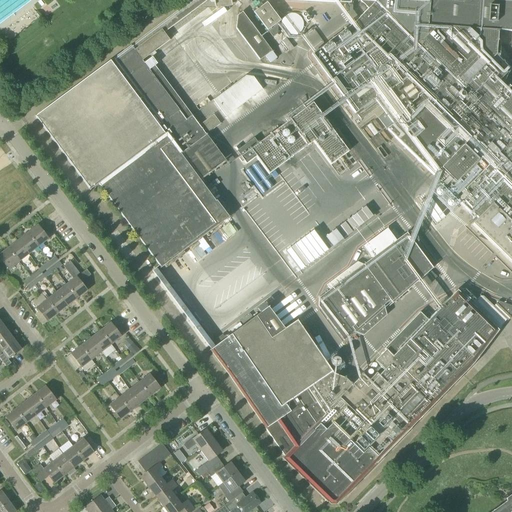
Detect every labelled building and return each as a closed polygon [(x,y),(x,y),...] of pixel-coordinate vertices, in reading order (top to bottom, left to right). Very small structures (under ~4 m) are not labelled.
[(98,184),(160,268),(226,219),(200,184),(228,166),(205,135),(220,124),(213,115),(199,126),(149,60),(147,62),(144,64),(142,61),(169,41),(163,33),(207,0),(213,0),(214,6),(231,3),(230,0),(283,0),(338,3),(338,4),(349,4),(350,1),(359,1),(362,5),(360,7),(365,12),(352,25),(311,55),(360,121),(379,106),(392,124),(385,130),(386,131),(387,130),(433,175),(438,181),(429,190),(449,210),(458,201),(477,219),(471,225),(511,265),(511,88),(510,91),(504,85),(506,84),(510,88),(511,85),(511,79),(491,58),(494,56),(496,31),(511,31),(511,0),(191,0),(130,46),(35,117),(89,190),(98,184)] [(279,22),(266,3),(262,6),(260,3),(252,10),(253,13),(267,31),(272,38),(277,34),(277,25),(276,24),(279,22)] [(276,58),(271,52),(242,12),(237,16),(235,29),(259,61),(265,57),(269,63),(276,58)] [(291,36),(293,36),(295,36),(296,35),(298,34),(299,33),(300,31),(301,30),(302,28),(302,26),(302,24),(302,22),(301,21),(300,19),(299,18),(298,16),(296,15),(294,15),(293,14),(291,14),(289,15),(287,15),(286,16),(284,17),(283,18),(282,20),(281,22),(281,23),(280,25),(281,27),(281,29),(282,31),(283,32),(284,34),(286,35),(287,35),(289,36),(291,36)] [(190,21),(178,30),(185,39),(197,30),(190,21)] [(225,117),(262,90),(252,77),(245,77),(213,100),(225,117)] [(330,166),(349,153),(312,103),(258,144),(254,138),(236,151),(240,157),(239,158),(245,165),(255,158),(268,175),(313,142),(330,166)] [(347,158),(341,162),(346,169),(352,165),(347,158)] [(355,181),(361,177),(357,171),(351,174),(355,181)] [(456,216),(463,208),(458,204),(451,212),(456,216)] [(353,233),(373,218),(366,208),(346,223),(353,233)] [(332,248),(352,234),(345,224),(325,238),(332,248)] [(28,234),(39,247),(49,239),(39,226),(28,234)] [(305,269),(327,252),(312,232),(284,253),(299,273),(305,268),(305,269)] [(326,285),(330,290),(318,299),(318,307),(343,341),(383,306),(384,310),(392,304),(421,278),(432,268),(406,233),(394,242),(385,249),(376,237),(363,246),(372,258),(340,282),(336,277),(326,285)] [(29,255),(39,247),(28,234),(18,241),(29,255)] [(19,263),(29,255),(18,241),(8,249),(19,263)] [(0,258),(9,270),(19,263),(8,249),(0,255),(0,258)] [(49,261),(52,265),(58,260),(55,256),(49,261)] [(42,272),(52,265),(49,261),(39,268),(42,272)] [(55,271),(57,274),(62,270),(60,267),(61,265),(59,262),(52,267),(55,271)] [(67,285),(77,299),(87,291),(80,283),(76,278),(75,277),(79,274),(69,262),(63,267),(73,280),(67,285)] [(215,270),(217,272),(227,265),(225,262),(215,270)] [(45,278),(55,271),(52,267),(43,274),(44,274),(43,275),(45,278)] [(42,273),(42,272),(39,268),(38,269),(38,270),(30,277),(33,281),(42,274),(42,273)] [(86,270),(76,278),(80,283),(90,275),(86,270)] [(426,288),(436,277),(430,272),(420,282),(426,288)] [(48,281),(45,278),(43,275),(44,274),(43,274),(42,274),(33,281),(33,282),(35,285),(42,280),(44,283),(48,281)] [(201,285),(208,280),(205,275),(198,281),(201,285)] [(26,287),(33,282),(33,281),(30,277),(29,277),(30,278),(24,283),(26,287)] [(67,307),(77,299),(67,285),(57,293),(67,307)] [(257,310),(207,347),(230,378),(284,456),(281,458),(329,505),(336,505),(474,363),(498,331),(471,305),(476,300),(465,289),(461,289),(458,292),(456,290),(427,320),(419,312),(384,349),(385,351),(374,362),(383,371),(379,376),(376,373),(369,381),(362,374),(360,375),(361,376),(352,386),(345,379),(345,378),(345,377),(343,379),(335,375),(337,374),(341,369),(334,358),(326,363),(296,320),(292,323),(283,329),(267,308),(265,309),(260,313),(257,310)] [(57,314),(67,307),(57,293),(47,300),(57,314)] [(510,315),(511,312),(511,307),(510,306),(498,301),(493,307),(481,295),(471,305),(498,331),(506,320),(507,321),(511,317),(510,315)] [(47,322),(57,314),(47,300),(37,308),(47,322)] [(111,345),(121,337),(110,324),(100,331),(111,345)] [(116,351),(111,345),(100,331),(90,339),(101,353),(106,349),(109,353),(112,351),(113,354),(116,351)] [(0,348),(2,351),(14,341),(8,333),(0,338),(0,348)] [(91,360),(101,353),(90,339),(81,347),(91,360)] [(14,341),(2,351),(4,354),(0,356),(0,359),(6,367),(11,364),(8,360),(21,350),(14,341)] [(129,352),(132,356),(139,351),(132,342),(125,347),(129,352)] [(81,368),(91,360),(81,347),(71,354),(81,368)] [(121,359),(125,363),(131,358),(127,354),(121,359)] [(115,371),(125,363),(121,359),(112,366),(115,371)] [(125,365),(128,368),(134,363),(131,359),(125,365)] [(119,375),(128,368),(125,365),(116,372),(115,371),(115,372),(117,375),(118,375),(119,375)] [(115,371),(112,366),(111,367),(111,368),(102,375),(106,379),(115,372),(115,371)] [(116,377),(117,375),(115,372),(106,379),(105,379),(108,383),(116,377)] [(99,384),(105,379),(106,379),(102,375),(95,380),(99,384)] [(139,383),(150,396),(160,389),(149,375),(139,383)] [(102,388),(108,383),(105,379),(99,384),(102,388)] [(140,404),(150,396),(139,383),(129,390),(140,404)] [(35,395),(45,408),(56,400),(45,386),(35,395)] [(130,412),(140,404),(129,390),(119,398),(130,412)] [(36,416),(45,408),(35,395),(25,402),(36,416)] [(120,420),(130,412),(119,398),(109,406),(120,420)] [(26,424),(36,416),(25,402),(15,410),(26,424)] [(15,410),(5,418),(16,431),(26,424),(15,410)] [(58,428),(60,427),(57,422),(47,430),(50,434),(58,428)] [(58,428),(61,432),(68,426),(65,423),(60,427),(58,428)] [(52,439),(61,432),(58,428),(50,434),(48,435),(49,436),(48,436),(51,440),(53,439),(52,439)] [(48,435),(50,434),(47,430),(46,431),(46,430),(37,437),(40,441),(48,435)] [(200,451),(214,440),(206,430),(192,440),(192,438),(183,445),(187,451),(195,445),(200,451)] [(23,450),(27,447),(18,435),(14,438),(23,450)] [(42,448),(51,440),(48,436),(39,444),(42,448)] [(33,447),(40,441),(37,437),(30,443),(33,447)] [(73,447),(83,461),(93,453),(83,439),(73,447)] [(200,476),(216,464),(220,462),(216,456),(222,451),(214,440),(200,451),(208,462),(195,471),(200,476)] [(26,460),(42,448),(39,444),(23,456),(26,460)] [(155,449),(163,459),(169,455),(161,444),(155,449)] [(73,468),(83,461),(73,447),(63,454),(73,468)] [(157,464),(159,463),(163,459),(155,449),(149,453),(157,464)] [(152,468),(157,464),(149,453),(143,458),(152,468)] [(73,468),(63,454),(53,462),(64,476),(67,473),(69,476),(75,471),(73,469),(73,468)] [(186,460),(182,455),(177,459),(181,464),(186,460)] [(145,473),(152,468),(143,458),(137,462),(145,473)] [(23,459),(16,464),(20,470),(24,467),(25,462),(23,459)] [(54,484),(64,476),(53,462),(43,469),(40,465),(35,469),(30,463),(27,466),(31,472),(40,483),(48,477),(54,484)] [(222,484),(237,472),(230,462),(220,470),(216,464),(200,476),(202,480),(208,475),(210,478),(215,474),(222,484)] [(160,478),(166,474),(160,467),(161,466),(159,463),(157,464),(152,468),(145,473),(140,477),(148,487),(160,478)] [(228,503),(233,499),(235,498),(231,493),(245,482),(237,472),(222,484),(229,493),(224,497),(228,503)] [(155,497),(174,483),(172,481),(165,485),(160,478),(148,487),(155,497)] [(163,507),(175,498),(170,492),(176,487),(174,483),(155,497),(163,507)] [(0,507),(8,502),(1,491),(0,491),(0,507)] [(233,499),(228,503),(224,506),(228,511),(249,511),(261,503),(253,493),(237,504),(233,499)] [(511,511),(511,494),(506,499),(506,502),(491,511),(511,511)] [(87,511),(98,511),(112,502),(108,498),(104,501),(100,496),(84,508),(87,511)] [(175,498),(163,507),(166,511),(190,511),(193,510),(187,501),(180,505),(175,498)] [(8,502),(0,507),(0,511),(15,511),(16,511),(8,502)] [(111,511),(111,510),(115,507),(112,502),(98,511),(111,511)]
